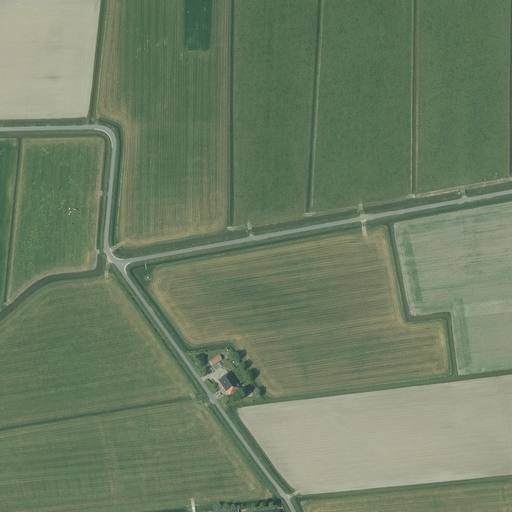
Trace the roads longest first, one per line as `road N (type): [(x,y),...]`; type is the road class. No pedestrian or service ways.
road 1 (unclassified): [(116,263),(511,191)]
road 2 (unclassified): [(293,511),(116,263)]
road 3 (unclassified): [(116,263),(105,245),(110,132),(0,129)]
